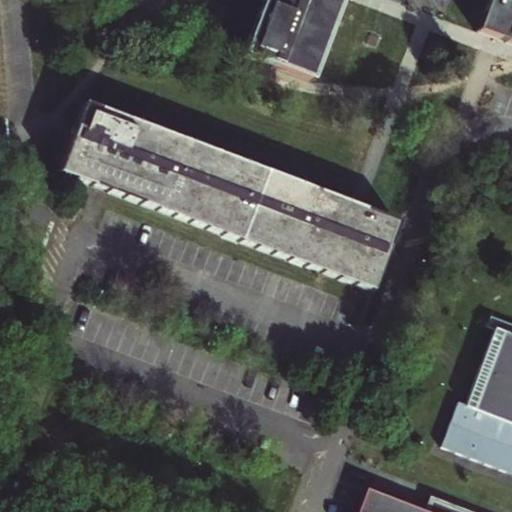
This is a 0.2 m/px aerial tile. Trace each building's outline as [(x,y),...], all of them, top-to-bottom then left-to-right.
[(338,0),(259,0),(237,59),(273,72),(307,85),(338,2),(338,0)] [(511,0),(483,0),(471,34),(493,43),(511,50),(511,0)] [(52,177),(366,295),(382,255),(393,226),(362,215),(357,213),(352,211),(343,207),(78,108),(67,138),(52,177)] [(455,405),(438,450),(511,477),(511,328),(487,319),(483,329),(491,332),(462,408),(455,405)] [(467,511),(427,497),(421,511),(364,491),(355,511),(467,511)]
